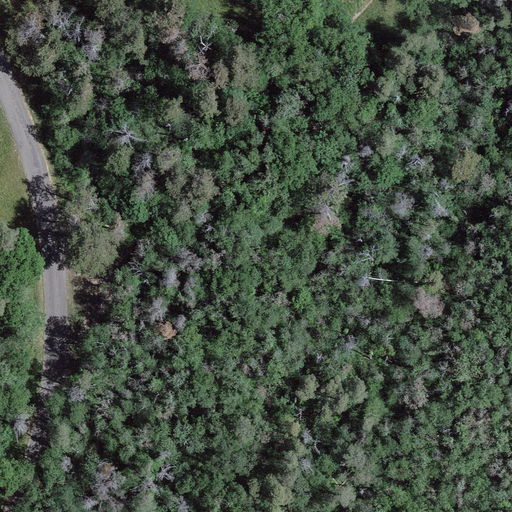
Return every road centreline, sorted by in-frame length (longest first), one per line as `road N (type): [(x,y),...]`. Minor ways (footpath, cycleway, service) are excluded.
road 1 (tertiary): [(0,68),(41,176),(55,334),(39,445),(12,511)]
road 2 (track): [(52,376),(81,355),(121,265),(263,131),(305,66)]
